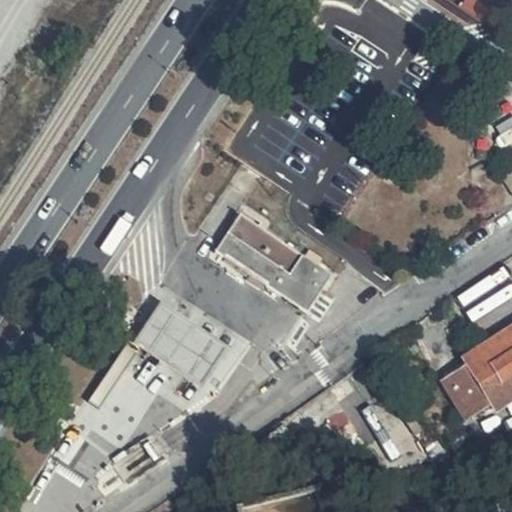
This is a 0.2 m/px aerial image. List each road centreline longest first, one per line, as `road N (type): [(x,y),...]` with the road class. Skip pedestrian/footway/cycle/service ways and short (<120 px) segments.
road 1 (primary): [(0,398),(264,0)]
road 2 (unknown): [(312,174),(387,67),(385,38),(319,7),(298,18),(249,124),(281,159)]
road 3 (unclassified): [(117,511),(421,294)]
road 4 (primary): [(199,0),(0,298)]
road 5 (unknown): [(421,294),(364,266),(311,221),(303,209),(312,174)]
road 6 (residential): [(511,71),(466,55),(388,0)]
